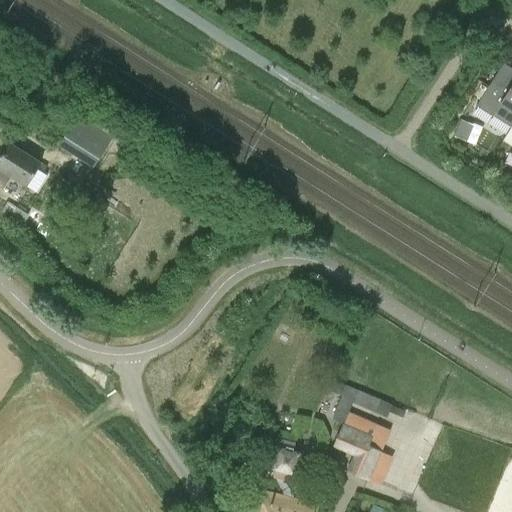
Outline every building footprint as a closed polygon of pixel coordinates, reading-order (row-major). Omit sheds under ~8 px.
[(511,124),(511,82),(509,86),(494,77),(476,104),(511,126),(511,124)] [(95,166),(96,163),(110,141),(112,139),(113,137),(110,135),(94,126),(77,115),(75,118),(74,119),(59,143),(95,166)] [(42,163),(8,141),(0,155),(0,186),(2,188),(10,176),(27,186),(42,163)] [(341,395),(336,407),(348,412),(358,388),(346,383),(341,395)] [(353,402),(387,417),(393,404),(359,389),(353,402)] [(391,430),(349,411),(344,422),(343,421),(332,446),(353,455),(346,470),(369,481),(370,480),(381,484),(393,456),(382,451),(391,430)] [(285,497),(264,492),(260,511),(312,511),(315,503),(294,499),(285,480),(287,473),(295,475),(301,451),(293,449),(295,442),(272,436),(262,474),(275,477),(285,497)]
